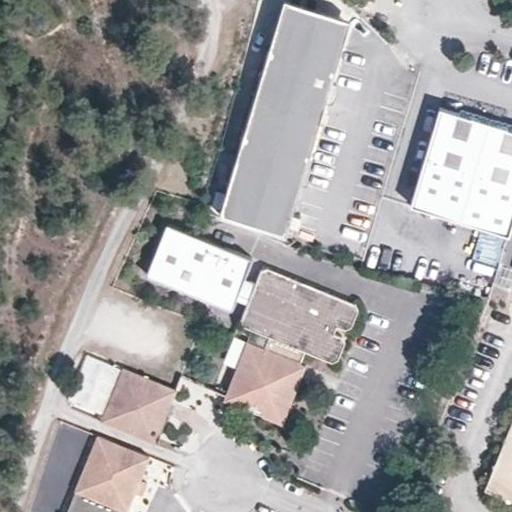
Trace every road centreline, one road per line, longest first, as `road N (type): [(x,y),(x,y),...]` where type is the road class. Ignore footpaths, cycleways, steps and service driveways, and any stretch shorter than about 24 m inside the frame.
road 1 (unclassified): [(205,0),(210,27),(194,88),(101,265),(15,511)]
road 2 (unknown): [(341,511),(408,302),(146,177)]
road 3 (unknown): [(511,357),(466,471),(462,495),(478,511)]
